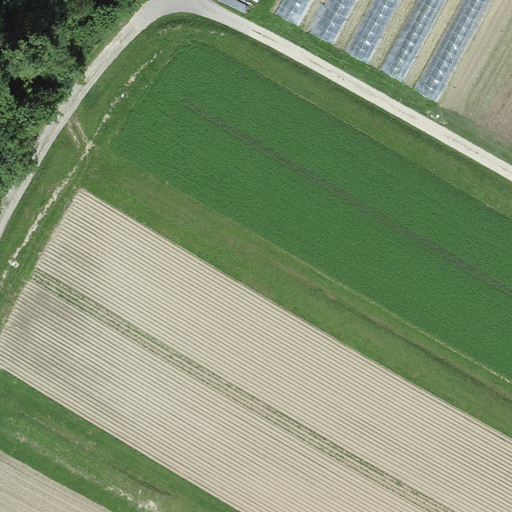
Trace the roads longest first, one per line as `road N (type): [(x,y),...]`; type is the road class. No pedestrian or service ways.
road 1 (track): [(511,172),(207,0)]
road 2 (track): [(165,0),(51,132),(0,231)]
